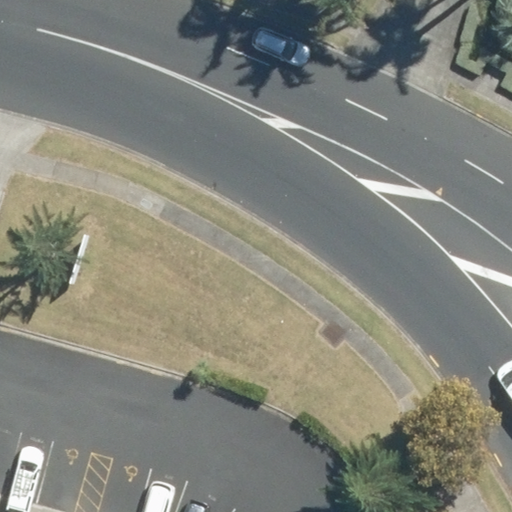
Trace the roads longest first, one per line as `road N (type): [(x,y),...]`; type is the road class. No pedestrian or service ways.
road 1 (tertiary): [(511,420),(417,284),(327,197),(240,137),(42,28)]
road 2 (tertiary): [(42,28),(286,92),(405,138),(511,193)]
